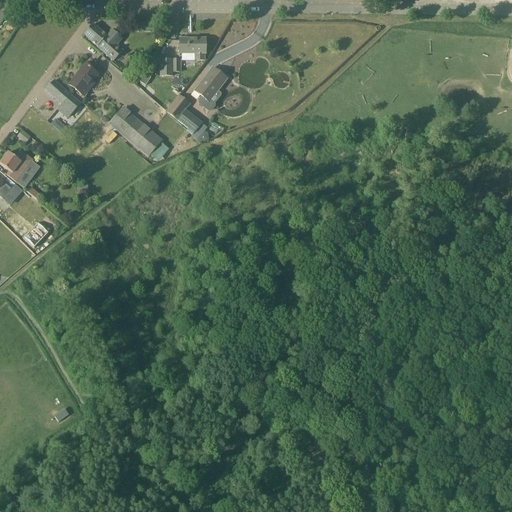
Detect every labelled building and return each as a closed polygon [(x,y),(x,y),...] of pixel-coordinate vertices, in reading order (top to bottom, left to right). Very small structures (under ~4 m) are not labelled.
[(136,33),(146,33),(146,23),(136,23),(136,33)] [(116,47),(122,40),(111,31),(106,37),(92,25),(83,35),(112,61),(120,51),(116,47)] [(205,40),(179,40),(178,54),(194,54),(194,61),(203,61),(203,54),(205,54),(205,40)] [(172,77),(172,73),(172,60),(159,60),(159,77),(172,77)] [(207,63),(187,88),(191,91),(211,66),(207,63)] [(97,74),(85,64),(69,85),(81,95),(97,74)] [(212,69),(204,78),(193,92),(201,97),(198,101),(199,105),(207,112),(210,112),(214,108),(214,105),(210,102),(227,80),(212,69)] [(136,83),(138,81),(139,78),(138,75),(135,74),(133,76),(132,78),(132,79),(130,81),(135,84),(136,83)] [(53,82),(45,91),(63,105),(58,110),(68,119),(80,104),(53,82)] [(151,96),(155,92),(148,85),(144,90),(151,96)] [(190,105),(179,96),(166,112),(177,121),(192,133),(193,134),(194,135),(202,125),(202,124),(185,111),(190,105)] [(122,108),(110,123),(149,156),(162,141),(122,108)] [(191,136),(196,140),(199,137),(201,137),(204,132),(207,129),(202,125),(194,135),(193,134),(192,136),(191,136)] [(68,131),(64,127),(59,133),(63,136),(68,131)] [(17,138),(24,144),(25,144),(26,144),(30,138),(22,131),(22,132),(17,138)] [(208,134),(204,132),(201,137),(199,137),(196,140),(200,144),(209,141),(208,134)] [(32,161),(25,156),(20,162),(8,153),(0,163),(0,165),(8,172),(4,177),(14,184),(23,173),(32,161)] [(0,180),(0,197),(2,199),(11,190),(0,180)] [(64,410),(54,417),(57,422),(67,416),(64,410)]
